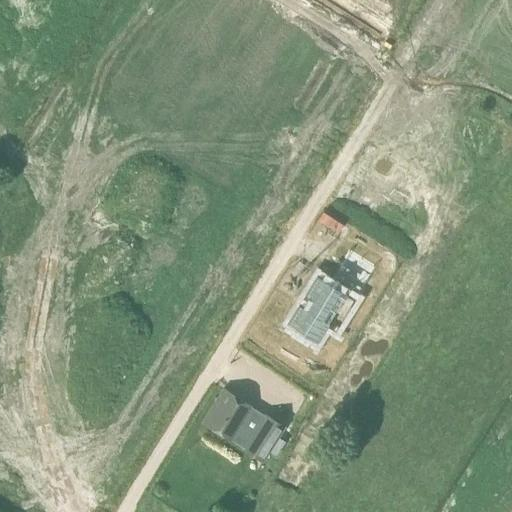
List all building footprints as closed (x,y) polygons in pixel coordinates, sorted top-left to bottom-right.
[(73,0),(69,7),(94,21),(106,0),(73,0)] [(186,4),(165,38),(185,51),(207,17),(186,4)] [(207,17),(185,51),(206,63),(227,30),(207,17)] [(23,50),(0,87),(23,102),(47,65),(23,50)] [(261,65),(240,99),(260,112),(281,78),(261,65)] [(281,78),(260,112),(280,124),(302,90),(281,78)] [(103,103),(90,123),(124,144),(137,124),(103,103)] [(90,123),(78,144),(112,165),(124,144),(90,123)] [(216,174),(203,194),(237,215),(250,195),(216,174)] [(42,178),(29,198),(63,219),(76,199),(42,178)] [(203,194),(190,214),(224,236),(237,215),(203,194)] [(29,198),(16,218),(50,240),(63,219),(29,198)] [(341,206),(320,246),(384,282),(407,243),(341,206)] [(155,249),(142,269),(176,290),(189,270),(155,249)] [(142,269),(129,289),(163,311),(176,290),(142,269)] [(2,293),(0,296),(0,329),(6,333),(28,299),(7,286),(2,293)] [(28,299),(6,333),(27,346),(48,312),(28,299)] [(48,312),(27,346),(47,359),(68,325),(48,312)] [(68,325),(47,359),(67,372),(72,365),(89,338),(68,325)] [(89,338),(72,365),(92,377),(113,344),(93,331),(89,338)] [(113,344),(92,377),(113,391),(135,357),(113,344)] [(283,415),(306,426),(321,395),(270,370),(262,385),(291,399),(283,415)] [(284,429),(223,389),(201,422),(262,462),(284,429)] [(0,395),(0,431),(16,406),(0,395)] [(276,440),(269,452),(274,456),(282,443),(276,440)] [(54,443),(30,481),(54,496),(77,458),(54,443)] [(226,511),(206,499),(198,511),(226,511)]
